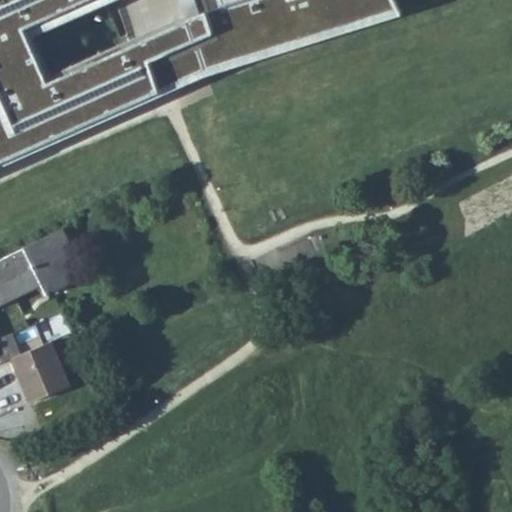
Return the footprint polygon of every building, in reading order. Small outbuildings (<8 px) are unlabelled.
[(45,0),(0,0),(0,121),(12,116),(8,105),(3,96),(51,74),(32,31),(55,21),(45,0)] [(0,162),(182,82),(207,70),(188,14),(197,10),(193,0),(45,0),(55,21),(103,0),(113,0),(127,41),(51,74),(3,96),(8,105),(12,116),(0,121),(0,162)] [(363,0),(193,0),(197,10),(188,14),(207,70),(238,61),(233,43),(364,2),(363,0)] [(402,10),(396,0),(363,0),(364,2),(233,43),(238,61),(402,10)] [(86,274),(63,228),(0,259),(0,303),(41,283),(47,294),(86,274)] [(19,345),(13,332),(0,338),(0,361),(13,356),(31,349),(27,341),(19,345)] [(33,400),(71,384),(52,340),(31,349),(13,356),(33,400)]
